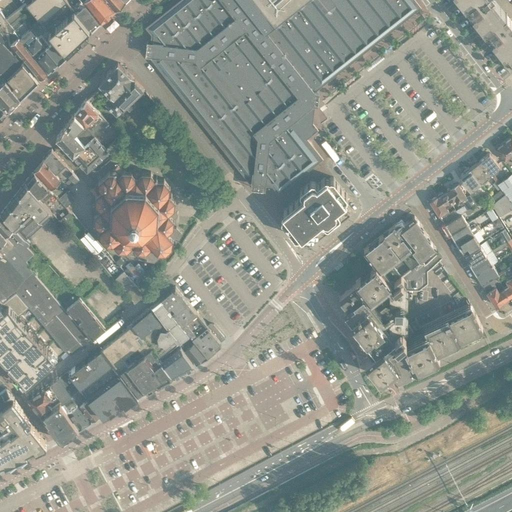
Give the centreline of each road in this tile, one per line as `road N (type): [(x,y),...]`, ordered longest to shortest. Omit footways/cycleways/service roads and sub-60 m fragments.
road 1 (unclassified): [(0,165),(113,38),(243,197)]
road 2 (unclassified): [(301,276),(228,356),(0,484)]
road 3 (residential): [(20,397),(106,333),(243,197)]
road 4 (secondary): [(195,511),(374,417)]
road 5 (residential): [(511,317),(497,327),(407,189)]
road 6 (tertiary): [(301,276),(374,417)]
road 7 (secondary): [(374,417),(511,351)]
road 8 (tertiary): [(301,276),(407,189)]
road 9 (tertiary): [(407,189),(511,105)]
road 10 (tertiary): [(429,0),(511,104)]
